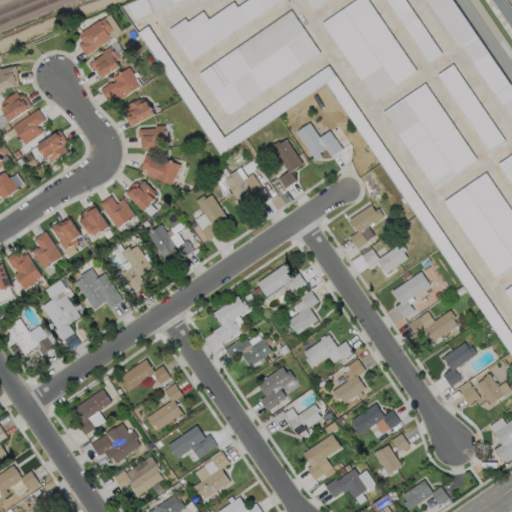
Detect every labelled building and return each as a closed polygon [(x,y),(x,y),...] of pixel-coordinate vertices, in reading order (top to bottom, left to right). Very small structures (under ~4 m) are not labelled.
[(177,0),(132,19),(125,2),(129,0),(177,0)] [(277,0),(190,60),(168,28),(184,17),(186,20),(202,10),(207,18),(233,0),(236,5),(243,0),(277,0)] [(326,0),(312,10),(305,0),(326,0)] [(369,0),(416,69),(373,98),(321,21),(352,0),(369,0)] [(405,0),(441,52),(428,61),(386,0),(405,0)] [(454,0),(511,85),(511,119),(460,43),(458,44),(427,0),(454,0)] [(319,50),(230,112),(225,111),(198,71),(290,8),(319,50)] [(109,12),(120,29),(86,53),(79,43),(83,40),(80,36),(83,34),(81,30),(98,18),(99,19),(109,12)] [(148,25),(224,136),(329,64),(486,296),(511,333),(511,355),(472,296),(326,81),(221,154),(138,32),(148,25)] [(108,45),(113,51),(114,51),(115,52),(117,51),(119,54),(117,56),(118,57),(115,59),(118,65),(100,77),(92,65),(91,66),(88,61),(102,52),(100,50),(108,45)] [(505,139),(489,149),(437,73),(453,62),(505,139)] [(0,67),(15,65),(15,66),(16,66),(17,71),(16,71),(17,73),(16,73),(18,84),(0,88),(0,67)] [(136,78),(140,84),(118,99),(115,95),(110,99),(110,97),(108,98),(101,88),(111,81),(113,82),(117,80),(114,76),(129,66),(137,77),(136,78)] [(477,158),(435,187),(383,111),(425,82),(477,158)] [(16,92),(20,96),(23,94),(24,96),(25,96),(32,106),(11,121),(2,108),(3,107),(1,104),(4,102),(4,101),(16,92)] [(331,93),(341,107),(330,115),(326,109),(315,116),(307,104),(312,100),(314,104),(331,93)] [(143,98),(145,102),(146,101),(149,106),(150,106),(154,113),(130,127),(123,114),(128,111),(125,106),(139,98),(140,100),(143,98)] [(37,126),(38,128),(40,127),(43,132),(25,144),(13,126),(38,109),(45,120),(37,126)] [(309,122),(319,136),(323,134),(320,130),(326,126),(329,130),(329,129),(334,137),(342,131),(350,143),(330,156),(325,147),(319,151),(322,155),(315,160),(296,131),(309,122)] [(164,124),(164,133),(169,133),(169,138),(166,138),(166,139),(162,139),(162,147),(140,147),(140,136),(139,136),(139,134),(138,129),(139,129),(139,127),(155,127),(155,124),(164,124)] [(67,150),(55,159),(54,157),(49,160),(44,153),(43,153),(37,145),(60,129),(68,140),(63,144),(67,150)] [(286,138),(302,163),(290,171),(296,180),(284,187),(277,177),(288,170),(271,145),(278,140),(280,142),(286,138)] [(157,159),(161,160),(162,157),(179,163),(175,175),(173,175),(170,182),(142,171),(143,168),(139,166),(140,163),(141,163),(145,152),(157,157),(157,159)] [(511,184),(497,163),(511,152),(511,184)] [(236,169),(242,179),(252,172),(262,187),(263,186),(270,197),(258,205),(253,196),(240,205),(224,180),(230,176),(228,174),(236,169)] [(0,174),(5,171),(9,177),(10,176),(18,188),(3,198),(0,195),(0,174)] [(511,211),(511,264),(494,277),(442,201),(485,172),(511,211)] [(143,179),(154,189),(153,191),(155,193),(153,196),(154,197),(150,201),(151,202),(144,209),(124,190),(133,181),(137,184),(143,179)] [(210,193),(225,215),(213,223),(218,232),(207,240),(200,229),(202,228),(195,219),(204,212),(195,200),(202,194),(204,197),(210,193)] [(111,195),(116,203),(118,202),(118,201),(123,197),(135,215),(117,227),(100,202),(111,195)] [(108,225),(100,230),(99,229),(94,233),(93,232),(90,234),(88,230),(87,231),(78,218),(83,215),(81,212),(83,211),(82,210),(93,202),(108,225)] [(370,204),(374,210),(377,208),(382,215),(368,225),(374,234),(366,240),(367,241),(357,248),(349,236),(357,231),(349,218),(370,204)] [(68,215),(80,233),(75,237),(77,240),(76,241),(78,243),(74,246),(72,244),(71,245),(70,244),(64,248),(59,240),(61,239),(51,225),(55,222),(56,223),(68,215)] [(161,223),(177,246),(187,239),(194,249),(182,258),(179,254),(167,262),(147,232),(161,223)] [(44,230),(62,255),(43,268),(31,250),(37,246),(37,247),(39,246),(33,238),(44,230)] [(403,251),(407,257),(385,272),(377,260),(369,265),(361,254),(371,247),(378,257),(401,241),(406,249),(403,251)] [(137,244),(152,266),(140,274),(145,283),(134,291),(121,272),(131,265),(126,257),(124,258),(122,254),(123,253),(121,250),(128,245),(131,248),(137,244)] [(17,250),(18,252),(19,251),(22,255),(26,253),(41,274),(35,279),(36,280),(24,288),(14,273),(18,271),(15,267),(13,268),(6,257),(17,250)] [(0,260),(11,285),(2,289),(2,288),(0,289),(0,260)] [(286,272),(290,277),(298,271),(306,283),(296,290),(289,280),(267,295),(257,282),(286,262),(290,269),(286,272)] [(91,267),(97,276),(105,271),(123,299),(110,307),(105,299),(92,307),(75,281),(81,277),(79,274),(91,267)] [(416,312),(406,319),(396,305),(400,302),(392,290),(420,270),(430,284),(407,299),(416,312)] [(317,319),(296,334),(292,327),(291,328),(286,321),(307,307),(301,298),(300,296),(310,289),(316,298),(318,301),(309,307),(317,319)] [(65,293),(70,300),(80,315),(68,323),(73,331),(81,342),(70,349),(63,339),(62,339),(55,329),(57,328),(41,305),(48,300),(57,294),(59,297),(65,293)] [(240,299),(241,301),(243,300),(249,307),(233,318),(239,327),(230,334),(231,335),(220,342),(213,330),(221,324),(213,312),(232,299),(237,295),(240,299)] [(457,324),(433,341),(424,329),(416,335),(408,323),(427,310),(434,320),(450,309),(455,317),(453,318),(457,324)] [(19,318),(28,331),(39,324),(42,328),(46,326),(50,330),(46,333),(54,345),(42,353),(36,345),(20,356),(14,347),(18,345),(7,329),(13,325),(12,323),(19,318)] [(242,334),(245,338),(246,337),(248,339),(257,333),(261,338),(265,334),(271,341),(266,345),(270,350),(249,365),(240,353),(232,359),(223,348),(234,340),(242,334)] [(328,334),(337,346),(345,340),(353,351),(343,358),(341,356),(332,362),(328,356),(312,367),(306,359),(308,357),(304,351),(328,334)] [(464,342),(468,348),(471,346),(476,353),(453,368),(460,379),(450,386),(442,374),(451,369),(442,356),(464,342)] [(366,387),(361,390),(364,395),(359,398),(356,393),(344,401),(340,395),(337,397),(332,391),(347,381),(342,373),(345,371),(342,367),(357,357),(366,370),(358,375),(366,387)] [(146,359),(154,371),(162,365),(170,377),(160,384),(153,373),(128,390),(124,383),(125,382),(121,376),(146,359)] [(281,366),(286,372),(288,370),(299,386),(276,402),(277,403),(267,410),(259,399),(265,395),(257,383),(281,366)] [(504,394),(491,403),(477,383),(484,378),(483,377),(490,372),(504,394)] [(479,396),(469,403),(458,387),(468,381),(479,396)] [(181,412),(157,429),(153,423),(151,424),(146,417),(170,400),(163,390),(174,383),(182,395),(173,400),(181,412)] [(104,420),(84,434),(77,424),(81,421),(72,408),(102,388),(111,401),(97,411),(104,420)] [(321,418),(297,435),(288,423),(280,429),(272,417),(282,410),(284,412),(291,407),(296,415),(314,403),(319,411),(317,412),(321,418)] [(375,403),(383,415),(392,409),(399,421),(376,437),(369,427),(358,435),(353,427),(354,426),(350,420),(375,403)] [(511,418),(511,454),(501,461),(493,449),(502,444),(489,425),(502,416),(506,423),(511,418)] [(121,422),(128,432),(132,429),(137,437),(135,438),(139,444),(114,461),(111,456),(108,458),(103,451),(98,454),(90,443),(105,433),(104,432),(113,425),(114,427),(121,422)] [(198,435),(201,439),(209,433),(216,445),(198,457),(191,447),(177,457),(167,444),(196,424),(202,433),(198,435)] [(409,443),(399,450),(391,439),(395,436),(392,432),(398,428),(409,443)] [(332,467),(314,479),(306,468),(311,465),(302,453),(331,433),(340,447),(325,457),(332,467)] [(387,444),(401,464),(381,479),(376,470),(382,466),(373,452),(380,447),(381,448),(387,444)] [(230,481),(204,498),(200,492),(198,493),(193,486),(201,481),(195,472),(204,466),(202,463),(222,450),(231,463),(222,469),(230,481)] [(162,478),(138,495),(129,483),(121,489),(113,477),(123,470),(125,472),(150,455),(160,471),(158,472),(162,478)] [(0,473),(12,465),(15,469),(15,468),(19,474),(21,477),(30,470),(38,482),(28,489),(26,487),(18,493),(12,485),(6,489),(9,493),(2,498),(0,494),(0,473)] [(354,468),(359,474),(366,469),(377,486),(369,491),(367,488),(361,492),(366,499),(360,503),(355,497),(355,498),(353,495),(351,496),(350,493),(350,491),(349,489),(344,493),(343,490),(333,497),(325,485),(335,478),(337,480),(354,468)] [(424,479),(433,491),(441,485),(449,497),(439,504),(432,494),(409,510),(404,502),(407,500),(403,494),(424,479)] [(49,511),(37,511),(42,509),(35,499),(45,492),(54,505),(47,509),(49,511)] [(172,494),(176,500),(179,499),(184,507),(176,511),(148,511),(172,494)] [(238,496),(247,508),(255,503),(261,511),(217,511),(238,496)]
